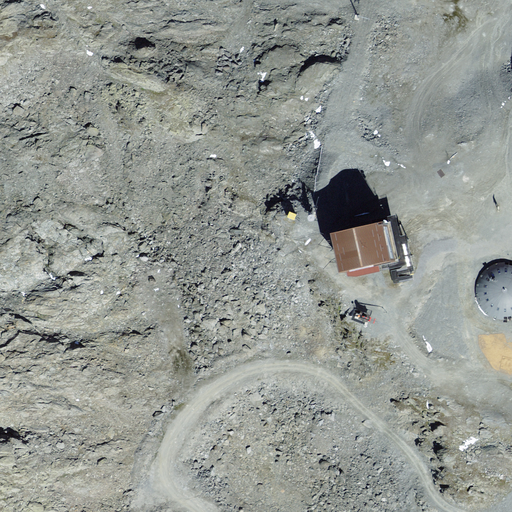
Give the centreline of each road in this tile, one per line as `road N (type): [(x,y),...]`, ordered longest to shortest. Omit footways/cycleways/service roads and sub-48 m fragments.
road 1 (track): [(459,511),(436,499),(405,446),(334,383),(307,367),(281,365),(217,386),(179,426),(166,454),(167,480),(193,511)]
road 2 (track): [(511,384),(428,367),(405,343),(392,308),(339,281),(315,234)]
